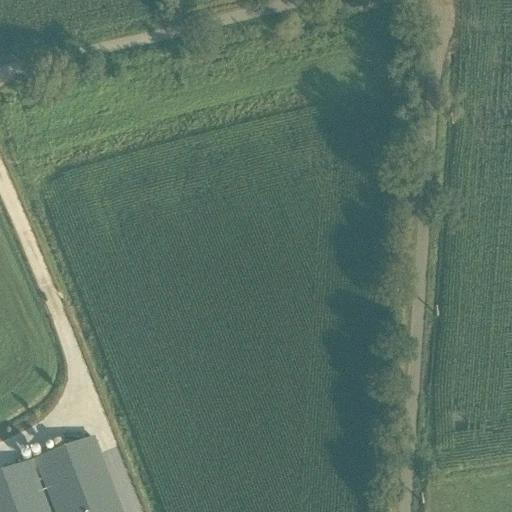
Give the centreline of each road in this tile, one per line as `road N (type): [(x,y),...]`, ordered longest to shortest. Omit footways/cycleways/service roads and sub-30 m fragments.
road 1 (unclassified): [(436,0),(405,511)]
road 2 (unclassified): [(0,72),(316,0)]
